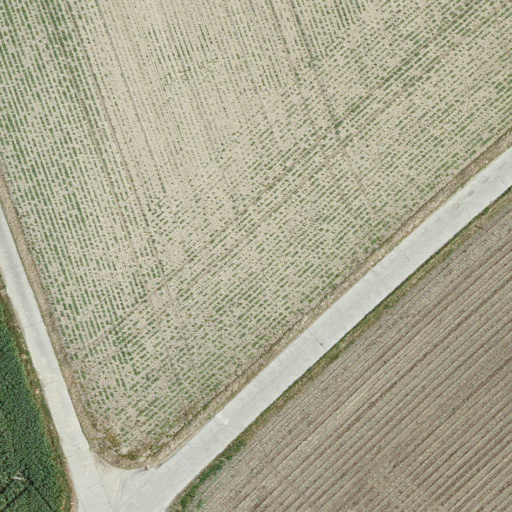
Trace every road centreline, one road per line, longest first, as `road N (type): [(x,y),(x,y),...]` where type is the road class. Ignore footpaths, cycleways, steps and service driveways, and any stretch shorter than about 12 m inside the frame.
road 1 (unclassified): [(511,168),(144,511)]
road 2 (track): [(101,511),(0,231)]
